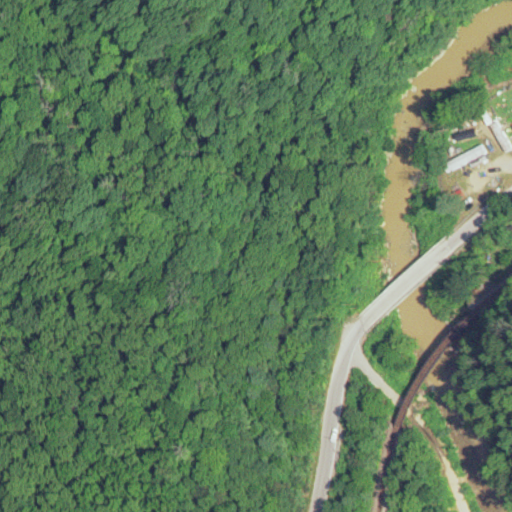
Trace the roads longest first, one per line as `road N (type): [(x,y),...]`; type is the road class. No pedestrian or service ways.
road 1 (tertiary): [(309,511),(325,425),(360,320)]
road 2 (tertiary): [(360,320),(473,220)]
